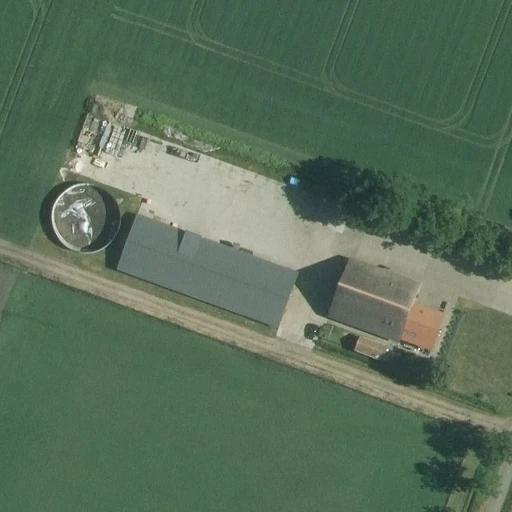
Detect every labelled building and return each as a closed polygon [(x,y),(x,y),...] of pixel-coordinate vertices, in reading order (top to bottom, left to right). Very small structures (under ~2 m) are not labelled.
[(81,164),(95,170),(100,160),(86,153),(81,164)] [(185,222),(312,258),(328,203),(201,167),(185,222)] [(278,331),(299,274),(136,215),(116,272),(278,331)] [(350,230),(351,216),(333,215),(333,229),(350,230)] [(432,349),(442,321),(411,309),(419,286),(350,261),(328,319),(398,345),(400,338),(432,349)] [(296,343),(312,351),(332,309),(320,304),(313,318),(309,316),(296,343)] [(384,373),(387,359),(358,354),(355,368),(384,373)]
